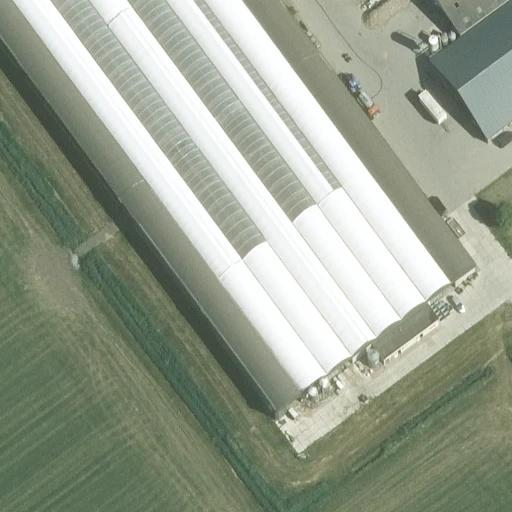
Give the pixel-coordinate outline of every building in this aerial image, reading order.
[(372,349),(384,365),(439,324),(427,308),(475,273),(272,0),(0,0),(0,47),(276,420),(372,349)] [(511,0),(428,0),(459,41),(511,2),(511,0)] [(511,2),(459,41),(428,65),(486,144),(511,125),(511,2)] [(395,37),(402,54),(427,42),(420,25),(395,37)] [(509,213),(511,211),(511,190),(500,198),(509,213)]
